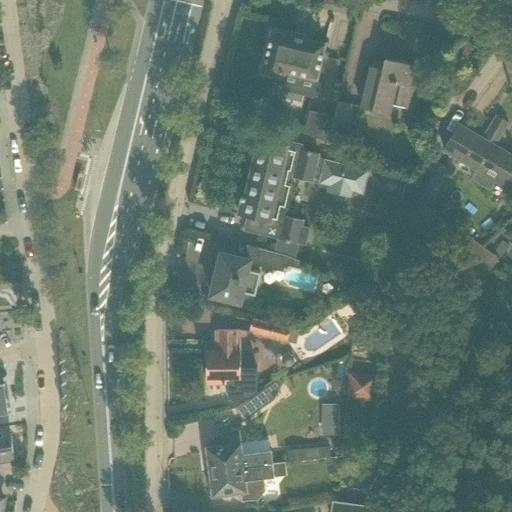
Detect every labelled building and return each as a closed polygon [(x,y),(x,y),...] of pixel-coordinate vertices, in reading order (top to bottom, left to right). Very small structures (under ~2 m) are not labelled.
[(317,79),(320,64),(325,44),(272,32),(262,73),(281,77),(278,89),(313,98),(318,79),(317,79)] [(373,62),(368,81),(362,107),(373,110),(373,113),(388,117),(392,104),(409,108),(414,87),(409,86),(414,65),(385,58),(382,70),(372,67),(374,62),(373,62)] [(352,104),(338,101),(331,131),(345,134),(352,104)] [(459,125),(448,142),(443,151),(508,189),(511,182),(511,156),(494,146),(508,123),(496,116),(483,139),(459,125)] [(311,153),(311,152),(307,151),(307,152),(301,150),(302,145),(289,142),(289,139),(279,137),(277,144),(258,140),(246,192),(243,191),(242,197),(241,196),(240,199),(241,200),(237,213),(248,215),(244,230),(278,238),(278,239),(286,241),(290,242),(298,244),(298,243),(305,244),(309,229),(302,227),(303,221),(284,216),(283,220),(278,219),(281,208),(285,209),(291,185),(287,184),(289,172),(294,173),(293,177),(312,182),(313,178),(320,179),(319,183),(329,186),(328,191),(351,197),(353,191),(363,194),(368,171),(358,168),(357,167),(356,168),(336,163),(336,162),(335,162),(335,163),(318,158),(319,154),(311,153)] [(438,178),(424,173),(415,199),(429,204),(438,178)] [(400,200),(412,204),(419,183),(407,179),(400,200)] [(286,256),(258,249),(258,251),(255,263),(282,270),(283,267),(287,268),(288,266),(302,269),(303,264),(286,256)] [(248,260),(242,258),(223,254),(223,253),(221,253),(211,296),(212,297),(212,296),(238,302),(238,303),(240,303),(242,293),(255,296),(260,273),(248,270),(250,260),(249,259),(248,260)] [(350,286),(340,284),(337,298),(346,301),(350,286)] [(252,319),(249,332),(287,342),(290,328),(252,319)] [(239,351),(239,330),(216,330),(216,352),(206,352),(206,383),(228,383),(228,399),(249,398),(257,392),(257,367),(241,367),(241,351),(239,351)] [(378,334),(353,331),(351,348),(376,350),(378,334)] [(375,402),(375,401),(377,376),(348,373),(346,399),(375,402)] [(264,386),(265,388),(235,409),(244,421),(274,400),(283,384),(277,377),(264,386)] [(347,441),(369,442),(370,425),(349,423),(347,441)] [(0,459),(13,458),(10,431),(0,432),(0,459)] [(239,432),(231,433),(223,434),(224,446),(207,448),(210,472),(273,464),(285,463),(285,462),(273,463),(271,450),(242,454),(239,432)] [(303,448),(287,449),(288,461),(304,459),(303,448)] [(287,476),(285,463),(273,464),(210,472),(213,496),(245,492),(246,496),(255,495),(260,488),(259,479),(287,476)] [(372,506),(333,501),(331,511),(379,511),(380,511),(381,508),(380,508),(383,489),(375,487),(372,506)]
